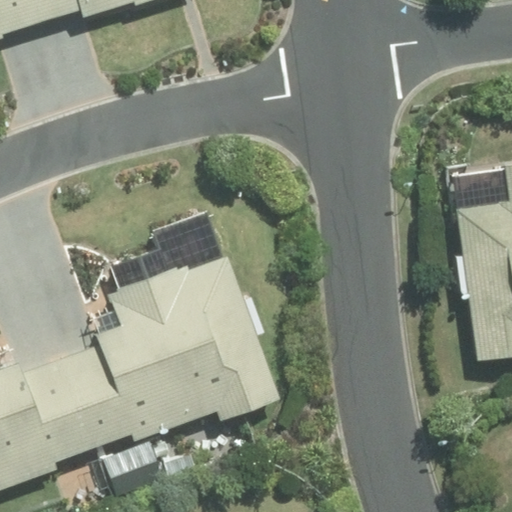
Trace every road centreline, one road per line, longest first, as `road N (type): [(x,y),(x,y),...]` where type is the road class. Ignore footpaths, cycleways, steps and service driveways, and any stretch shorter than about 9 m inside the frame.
road 1 (residential): [(333,80),(364,326),(406,511)]
road 2 (residential): [(0,172),(100,133),(333,80)]
road 3 (residential): [(333,80),(444,39),(511,28)]
